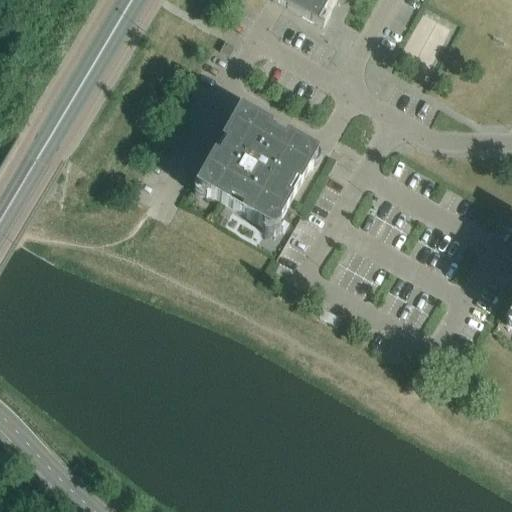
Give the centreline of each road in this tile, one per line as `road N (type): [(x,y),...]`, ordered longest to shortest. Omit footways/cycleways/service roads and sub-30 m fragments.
road 1 (tertiary): [(0,222),(128,0)]
road 2 (residential): [(353,98),(324,148),(222,90)]
road 3 (residential): [(222,90),(243,52),(267,50),(337,88)]
road 4 (residential): [(156,213),(222,90)]
road 5 (tertiary): [(97,511),(0,418)]
road 6 (residential): [(394,124),(440,142),(511,139)]
